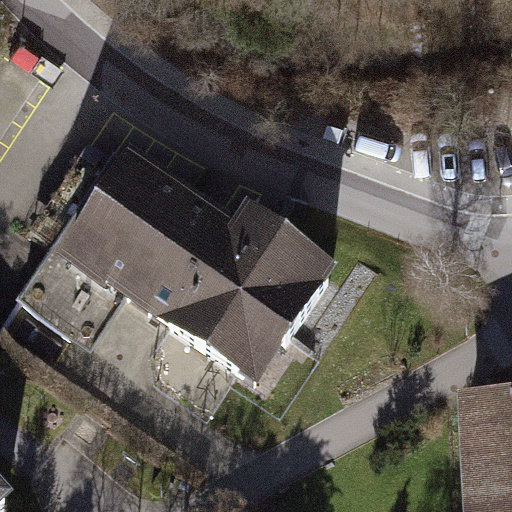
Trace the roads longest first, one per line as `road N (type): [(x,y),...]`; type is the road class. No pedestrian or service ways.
road 1 (residential): [(28,0),(176,118),(244,154),(511,258)]
road 2 (residential): [(511,336),(214,511)]
